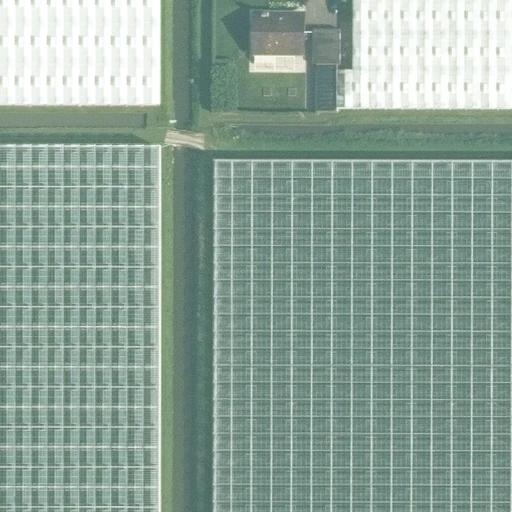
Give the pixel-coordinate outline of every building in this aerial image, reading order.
[(0,0),(0,106),(158,107),(159,0),(0,0)] [(511,111),(511,0),(355,0),(355,73),(339,73),(339,111),(511,111)] [(306,55),(306,16),(279,16),(279,14),(254,14),(254,55),(306,55)] [(339,66),(342,66),(342,31),(315,31),(315,66),(317,66),(339,66)] [(339,66),(317,66),(317,112),(339,112),(339,111),(339,73),(339,66)] [(0,511),(158,511),(158,149),(5,149),(0,148),(0,511)] [(511,511),(511,159),(215,160),(214,511),(511,511)]
